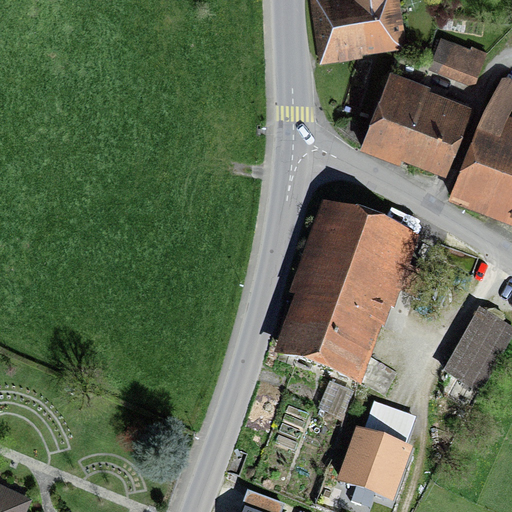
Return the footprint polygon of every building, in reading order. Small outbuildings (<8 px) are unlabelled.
[(315,0),(320,47),(399,39),(395,0),(315,0)] [(476,87),(488,56),(438,38),(427,69),(476,87)] [(443,166),(462,118),(412,98),(417,86),(390,75),(366,134),(443,166)] [(511,80),(504,76),(481,119),(450,196),(470,205),(474,191),(511,205),(511,119),(505,116),(511,104),(511,80)] [(399,230),(341,209),(289,354),(347,375),(399,230)] [(511,333),(511,331),(480,313),(444,375),(477,394),(511,333)] [(386,500),(409,438),(366,422),(343,485),(386,500)] [(27,511),(33,500),(2,487),(0,492),(0,511),(27,511)]
